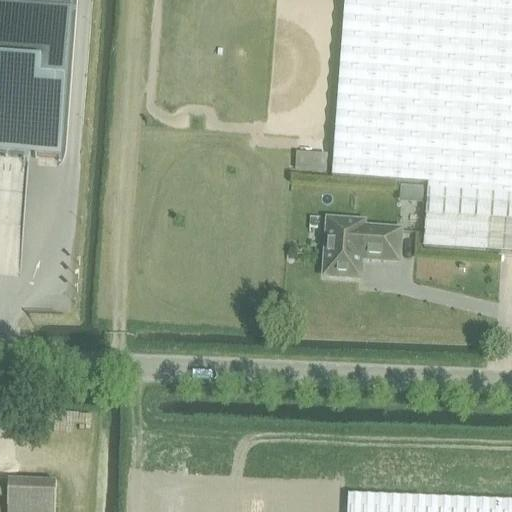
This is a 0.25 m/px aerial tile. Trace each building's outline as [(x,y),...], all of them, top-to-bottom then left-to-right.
[(0,0),(0,7),(71,13),(72,0),(0,0)] [(423,250),(511,256),(511,0),(344,0),(332,179),(428,186),(423,250)] [(0,156),(60,161),(71,13),(0,7),(0,156)] [(325,277),(359,279),(359,269),(369,260),(397,262),(399,233),(362,231),(362,225),(329,223),(325,277)] [(12,490),(11,511),(60,511),(62,492),(12,490)] [(347,511),(511,511),(511,504),(348,498),(347,511)]
